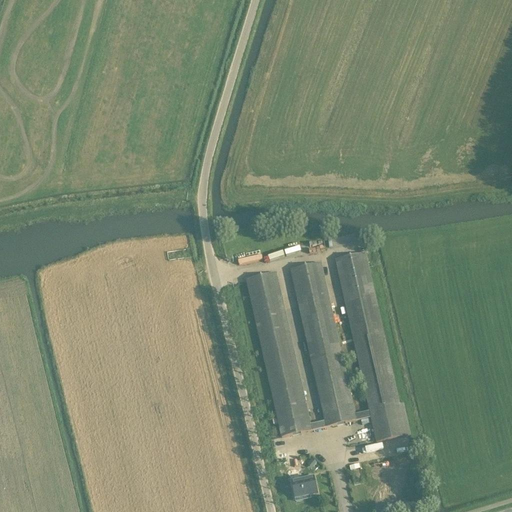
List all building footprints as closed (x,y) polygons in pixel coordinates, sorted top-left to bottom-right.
[(308,246),(309,252),(324,250),(323,243),(308,246)] [(238,258),(240,266),(263,260),(261,252),(238,258)] [(266,259),(268,264),(287,258),(286,253),(266,259)] [(357,422),(364,420),(370,419),(376,445),(411,436),(404,405),(400,406),(366,254),(334,262),(368,413),(356,416),(321,265),(290,271),(323,423),(311,425),(277,274),(245,281),(281,439),(312,432),(325,429),(357,422)] [(308,463),(312,467),(317,462),(312,458),(308,463)] [(317,495),(314,477),(291,482),(295,500),(317,495)]
